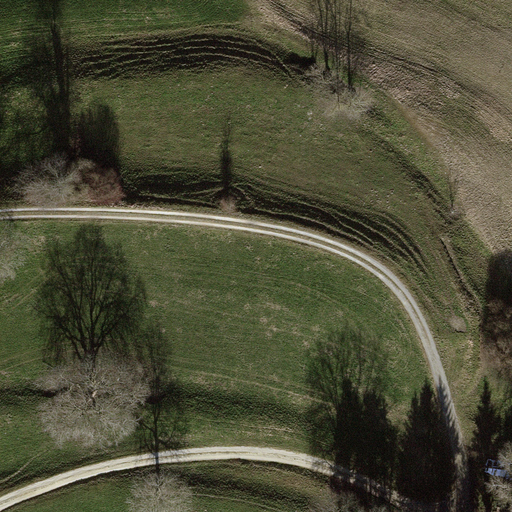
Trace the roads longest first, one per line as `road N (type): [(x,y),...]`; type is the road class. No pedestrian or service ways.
road 1 (track): [(0,217),(215,221),(331,243),(382,270),(410,304),(448,400),(460,511)]
road 2 (track): [(448,511),(261,454),(160,457),(92,471),(0,507)]
